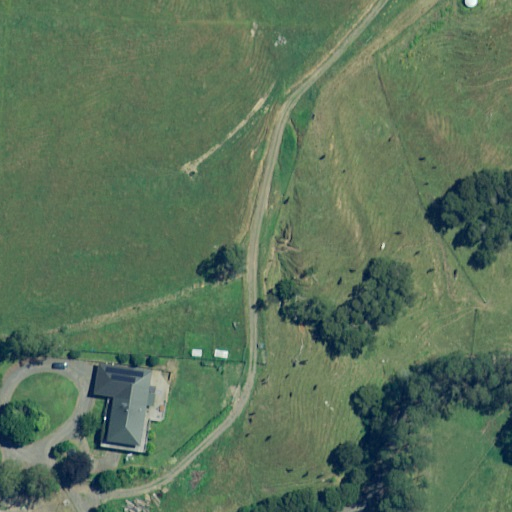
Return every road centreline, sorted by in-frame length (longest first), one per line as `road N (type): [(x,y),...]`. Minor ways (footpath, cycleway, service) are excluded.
road 1 (track): [(93,511),(93,492),(166,479),(249,411),(265,372),(255,247),(275,148),(295,103),(381,0)]
road 2 (track): [(511,356),(463,358),(413,383),(366,490),(339,511)]
